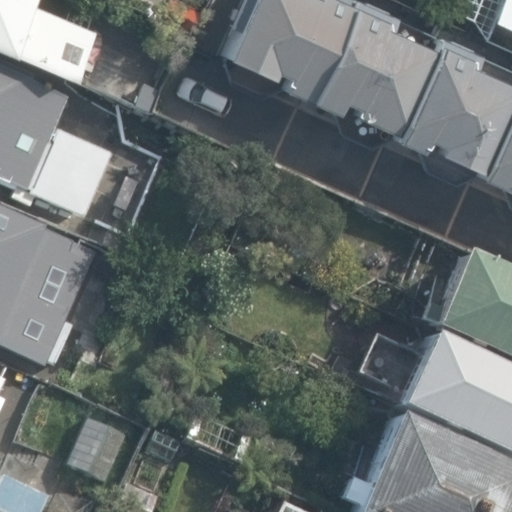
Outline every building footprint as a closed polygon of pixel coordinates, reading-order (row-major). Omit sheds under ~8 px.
[(0,0),(0,43),(139,102),(163,46),(53,0),(0,0)] [(345,0),(245,0),(220,59),(304,95),(345,0)] [(435,25),(377,0),(345,0),(304,95),(389,131),(435,25)] [(511,0),(500,0),(493,18),(511,26),(511,0)] [(511,75),(511,57),(435,25),(389,131),(472,167),(511,75)] [(63,91),(0,62),(0,175),(48,198),(79,130),(51,117),(63,91)] [(511,75),(472,167),(511,184),(511,75)] [(72,242),(0,208),(0,331),(24,343),(72,242)] [(511,271),(451,245),(419,319),(511,359),(511,271)] [(511,369),(419,329),(388,399),(511,453),(511,369)] [(0,425),(23,376),(0,364),(0,425)] [(498,511),(511,481),(511,465),(386,410),(341,511),(498,511)] [(113,496),(138,439),(79,412),(53,469),(113,496)] [(332,511),(303,499),(299,508),(270,496),(262,511),(332,511)]
